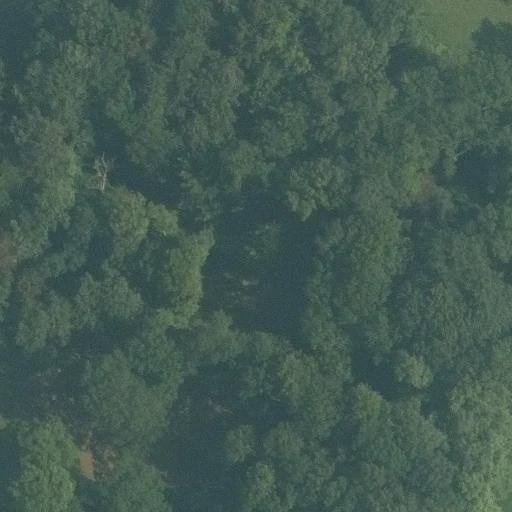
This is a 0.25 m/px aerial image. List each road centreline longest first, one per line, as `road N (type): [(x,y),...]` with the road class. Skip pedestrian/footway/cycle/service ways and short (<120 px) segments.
road 1 (track): [(356,0),(511,268),(511,332),(445,511)]
road 2 (track): [(511,307),(381,338),(87,322),(0,285)]
road 3 (track): [(0,140),(91,33),(130,21),(211,18),(255,0)]
road 4 (track): [(252,332),(254,511)]
